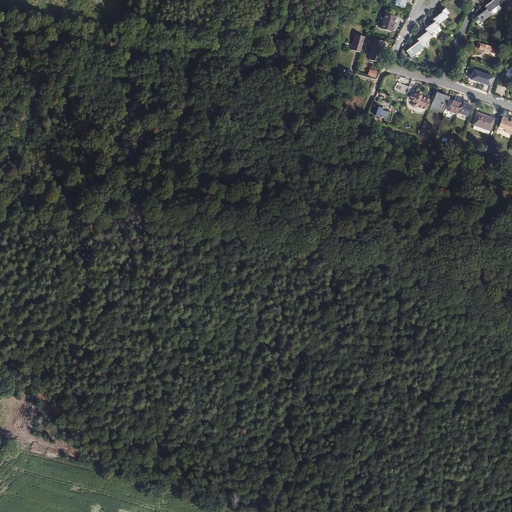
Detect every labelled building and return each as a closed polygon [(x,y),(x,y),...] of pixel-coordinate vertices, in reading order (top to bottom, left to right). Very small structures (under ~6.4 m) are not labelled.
[(493,0),(484,7),(486,9),(476,17),(478,19),(475,21),(478,26),(481,24),(480,23),(491,15),(489,12),(499,5),(496,2),(499,0),(493,0)] [(448,13),(445,9),(441,12),(442,12),(433,19),(435,22),(425,29),(427,32),(417,39),(419,41),(405,52),(410,58),(414,56),(414,55),(423,48),(421,45),(431,38),(429,35),(439,27),(437,25),(447,17),(446,16),(448,13)] [(386,15),(382,29),(393,32),(396,18),(386,15)] [(361,53),(365,37),(355,35),(351,50),(361,53)] [(375,39),(369,60),(377,62),(378,56),(381,57),(385,42),(375,39)] [(496,49),(477,43),(474,50),(488,54),(489,52),(495,54),(496,49)] [(493,77),(473,70),(469,80),(490,87),(493,77)] [(394,90),(406,95),(409,87),(397,82),(394,90)] [(422,98),(420,92),(410,96),(413,103),(412,104),(413,107),(416,108),(418,107),(427,110),(430,100),(422,98)] [(443,113),(449,98),(436,93),(430,108),(443,113)] [(447,111),(457,115),(458,113),(461,105),(451,101),(447,111)] [(472,106),(462,103),(461,105),(458,113),(468,116),(472,106)] [(382,109),(377,107),(375,116),(385,119),(385,121),(389,122),(392,114),(381,111),(382,109)] [(472,129),(480,132),(481,128),(490,131),(494,119),(477,113),(472,125),(474,125),(472,129)] [(511,135),(511,134),(511,122),(510,121),(509,122),(506,121),(507,119),(502,117),(498,128),(504,130),(505,132),(511,135)]
